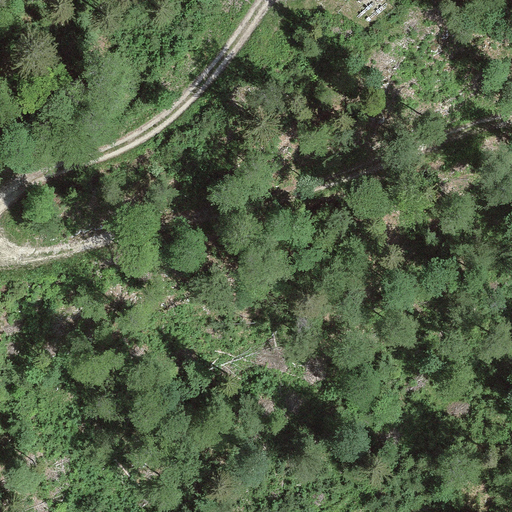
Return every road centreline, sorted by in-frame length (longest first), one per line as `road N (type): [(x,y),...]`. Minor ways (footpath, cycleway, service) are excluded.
road 1 (track): [(0,251),(36,256),(258,202),(511,118)]
road 2 (track): [(0,207),(40,176),(161,123),(226,54),(262,0)]
